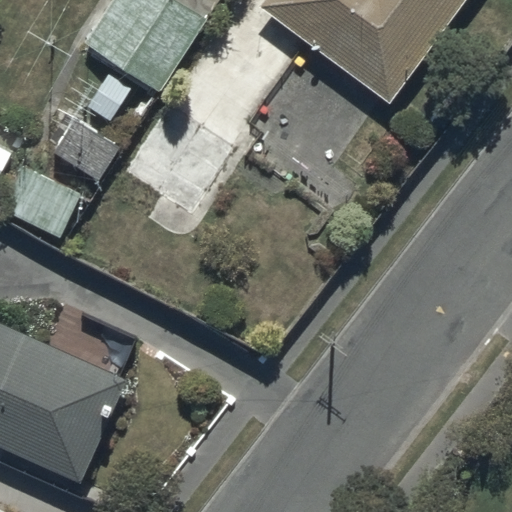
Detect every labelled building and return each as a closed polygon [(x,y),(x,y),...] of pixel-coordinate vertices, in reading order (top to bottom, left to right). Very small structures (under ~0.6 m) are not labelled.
[(177,0),(114,0),(85,44),(160,92),(207,19),(177,0)] [(268,0),(261,10),(389,103),(463,0),(268,0)] [(130,90),(107,75),(86,107),(109,122),(130,90)] [(236,142),(167,98),(123,169),(127,172),(110,199),(147,223),(164,197),(191,214),(236,142)] [(119,149),(74,120),(53,153),(98,182),(119,149)] [(0,176),(12,153),(0,146),(0,176)] [(0,208),(0,209),(60,237),(81,193),(21,165),(0,208)] [(0,313),(0,435),(80,472),(126,370),(0,313)]
